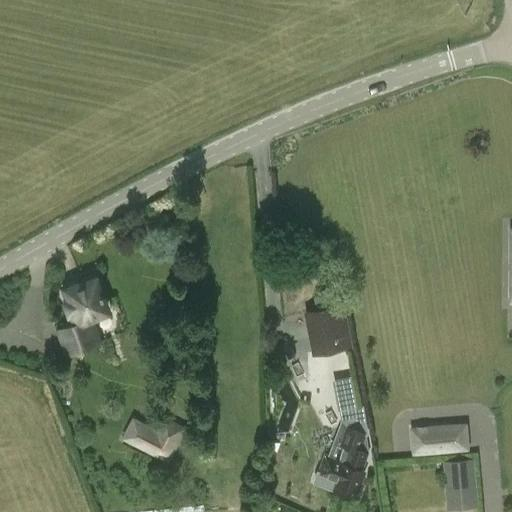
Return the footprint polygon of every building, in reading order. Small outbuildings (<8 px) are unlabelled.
[(99,340),(90,318),(109,311),(96,278),(66,289),(71,300),(66,302),(70,312),(72,311),(77,323),(60,330),(68,352),(99,340)] [(317,311),(310,312),(317,351),(349,345),(338,290),(314,295),(317,311)] [(349,448),(344,462),(325,455),(319,472),(317,471),(314,481),(333,488),(332,490),(356,499),(366,472),(362,470),(368,453),(365,436),(366,435),(367,435),(363,407),(340,411),(343,428),(346,427),(339,445),(349,448)] [(132,416),(120,439),(168,463),(186,428),(162,415),(155,428),(132,416)] [(449,427),(413,430),(414,450),(450,448),(449,427)] [(473,459),(445,461),(447,492),(475,490),(473,459)]
